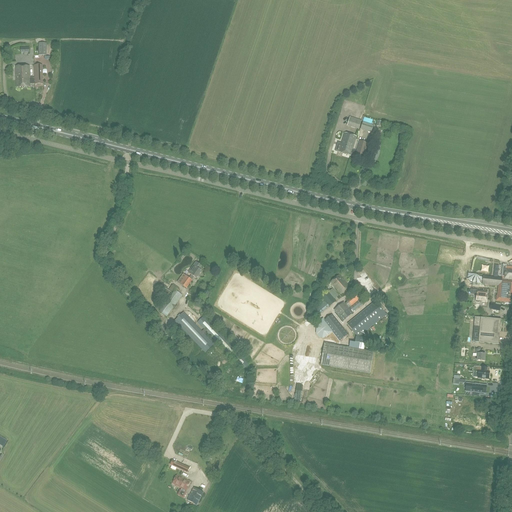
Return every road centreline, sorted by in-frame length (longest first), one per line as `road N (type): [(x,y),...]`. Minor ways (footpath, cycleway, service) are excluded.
road 1 (primary): [(511,234),(352,205),(0,117)]
road 2 (unclassified): [(511,247),(126,162)]
road 3 (unclassified): [(323,511),(244,424),(221,415)]
road 4 (unclassified): [(0,131),(126,162)]
